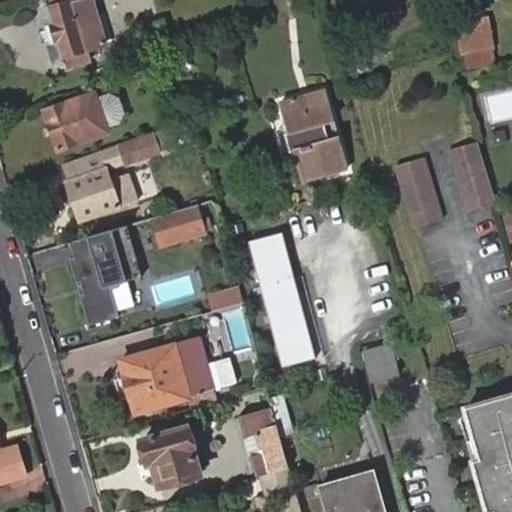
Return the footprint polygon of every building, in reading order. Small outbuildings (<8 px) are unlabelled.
[(103,42),(95,17),(90,0),(39,0),(43,12),(48,10),(62,57),(103,45),(103,42)] [(101,15),(95,17),(103,42),(109,41),(101,15)] [(488,17),(451,26),(456,53),(493,45),(488,17)] [(108,88),(45,111),(59,151),(109,132),(106,123),(120,118),(113,96),(138,87),(133,74),(106,84),(108,88)] [(286,100),(290,113),(310,181),(347,170),(323,89),(286,100)] [(280,102),(284,115),(290,113),(286,100),(280,102)] [(290,113),(284,115),(289,133),(295,152),(303,183),(310,181),(290,113)] [(176,149),(169,131),(64,165),(70,182),(68,183),(79,221),(150,198),(141,170),(109,180),(105,171),(176,149)] [(295,152),(289,133),(284,135),(289,153),(295,152)] [(466,214),(494,207),(476,142),(448,150),(466,214)] [(183,210),(197,206),(212,202),(196,147),(173,155),(187,201),(181,203),(183,210)] [(395,164),(413,230),(441,221),(423,157),(395,164)] [(85,295),(81,296),(90,326),(120,317),(111,287),(143,278),(128,227),(71,243),(75,259),(70,259),(78,284),(81,283),(85,295)] [(249,247),(282,370),(315,362),(281,239),(249,247)] [(213,312),(245,305),(241,286),(209,292),(213,312)] [(189,394),(235,382),(228,358),(206,364),(199,338),(121,361),(126,377),(123,377),(129,396),(131,396),(137,415),(191,399),(189,394)] [(392,343),(362,351),(372,386),(401,379),(392,343)] [(511,511),(511,397),(466,411),(467,415),(475,443),(481,463),(472,466),(485,511),(511,511)] [(290,469),(272,407),(239,416),(258,479),(261,478),(290,469)] [(467,446),(475,443),(467,415),(465,416),(459,424),(467,446)] [(142,442),(148,464),(154,461),(158,475),(162,488),(202,476),(187,429),(142,442)] [(467,446),(472,466),(481,463),(475,443),(467,446)] [(16,448),(0,452),(0,483),(24,476),(16,448)] [(154,461),(148,464),(152,477),(158,475),(154,461)] [(267,500),(296,492),(290,469),(261,478),(267,500)] [(384,511),(374,474),(320,489),(326,511),(384,511)]
